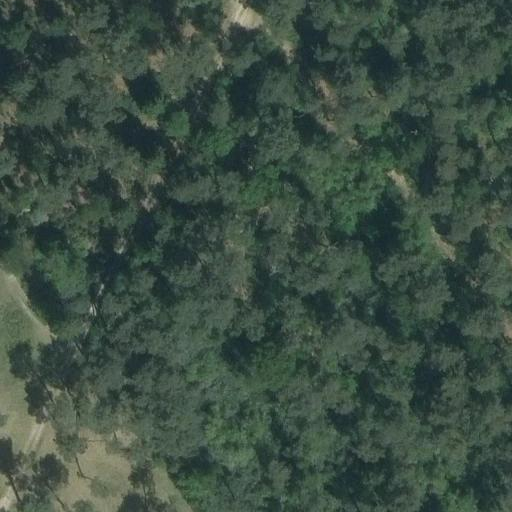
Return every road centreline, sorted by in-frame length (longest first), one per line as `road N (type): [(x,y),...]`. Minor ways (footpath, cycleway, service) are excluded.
road 1 (track): [(243,0),(0,490)]
road 2 (track): [(511,356),(226,0)]
